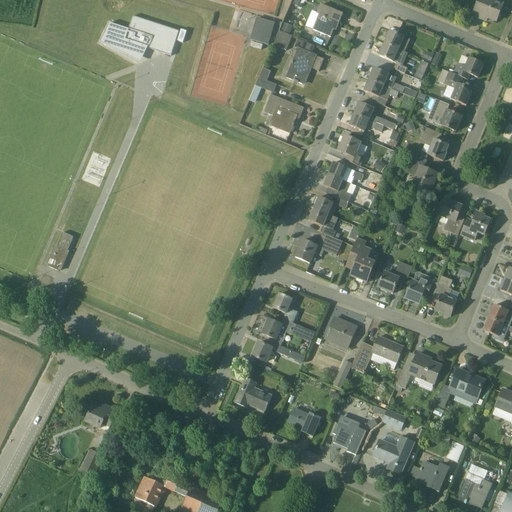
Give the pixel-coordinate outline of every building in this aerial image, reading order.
[(303,3),(297,0),(295,6),(301,8),(303,3)] [(497,21),(504,3),(496,0),(479,0),(473,16),(486,22),(488,18),(497,21)] [(339,23),(343,15),(321,6),(317,14),(319,15),(313,30),(331,38),(331,37),(337,23),(339,23)] [(162,53),(171,56),(176,43),(176,42),(179,32),(133,16),(129,27),(129,30),(110,24),(105,34),(102,40),(138,55),(142,47),(148,49),(160,53),(162,53)] [(268,46),(274,23),(257,18),(251,41),(268,46)] [(292,29),(284,26),(281,32),(289,35),(292,29)] [(409,39),(411,34),(400,29),(398,35),(390,32),(385,44),(400,51),(405,38),(409,39)] [(273,46),(282,50),(286,51),(292,36),(280,31),(273,46)] [(323,60),(314,56),(312,54),(315,47),(298,39),(295,48),(298,49),(286,79),(294,82),(294,83),(298,84),(302,86),(306,76),(308,72),(309,68),(319,72),(324,59),(323,60)] [(394,63),(400,51),(385,44),(379,57),(394,63)] [(431,54),(426,51),(423,59),(427,61),(428,60),(431,54)] [(454,75),(463,79),(468,81),(468,80),(466,79),(468,74),(478,79),(484,65),(469,59),(465,69),(458,65),(454,75)] [(393,69),(405,74),(407,68),(396,64),(393,69)] [(267,81),(271,72),(263,68),(259,78),(267,81)] [(399,93),(402,94),(405,88),(395,84),(397,78),(383,72),(374,68),(369,80),(399,93)] [(457,90),(452,101),(466,107),(472,93),(468,91),(469,89),(468,89),(467,91),(464,89),(465,87),(460,85),(463,79),(454,75),(442,70),(437,82),(457,90)] [(277,85),(269,82),(267,81),(259,78),(255,86),(265,90),(272,93),(273,93),(277,85)] [(396,98),(399,93),(369,80),(364,92),(373,96),(371,101),(385,107),(390,95),(396,98)] [(418,93),(411,90),(409,96),(408,97),(415,99),(418,93)] [(415,101),(423,104),(426,96),(418,93),(415,101)] [(303,109),(294,105),(271,95),(263,112),(273,116),(269,125),(278,129),(279,127),(291,133),(290,135),(294,125),(295,126),(296,122),(294,121),(296,116),(300,118),(299,118),(300,119),(304,109),(303,109)] [(450,106),(440,102),(435,100),(427,120),(456,132),(462,118),(444,110),(447,105),(449,106),(450,106)] [(374,109),(369,107),(360,103),(355,115),(384,127),(393,131),(393,129),(396,131),(398,127),(395,126),(396,125),(372,115),(374,109)] [(396,121),(403,124),(405,117),(398,114),(396,121)] [(381,133),(384,127),(355,115),(350,126),(365,133),(367,127),(381,133)] [(407,130),(414,127),(412,122),(405,125),(407,130)] [(268,130),(259,126),(257,131),(266,135),(268,130)] [(425,145),(420,158),(426,161),(428,155),(443,162),(447,154),(446,153),(449,147),(438,142),(440,135),(442,136),(442,135),(426,128),(420,143),(425,145)] [(391,139),(397,141),(399,133),(393,131),(391,139)] [(361,144),(354,141),(345,137),(339,152),(349,156),(346,162),(360,168),(365,156),(357,153),(361,144)] [(426,161),(420,158),(411,155),(404,172),(419,178),(416,187),(431,193),(438,175),(424,169),(427,161),(426,161)] [(387,166),(381,162),(375,169),(381,173),(387,166)] [(364,176),(343,167),(334,163),(331,171),(332,171),(330,175),(350,184),(353,178),(362,182),(364,176)] [(339,199),(348,203),(351,195),(346,193),(350,184),(330,175),(328,179),(327,179),(324,187),(329,189),(327,194),(339,199)] [(376,195),(370,193),(367,200),(373,202),(376,195)] [(315,210),(329,215),(334,204),(328,202),(319,198),(316,205),(317,206),(315,210)] [(67,232),(78,235),(88,202),(77,199),(67,232)] [(346,209),(348,203),(339,199),(336,205),(346,209)] [(458,218),(462,208),(462,207),(448,201),(444,211),(440,222),(447,225),(444,231),(458,236),(465,221),(458,218)] [(323,233),(323,234),(334,239),(336,234),(336,232),(330,230),(335,218),(329,215),(315,210),(314,214),(313,214),(309,221),(323,227),(321,232),(323,233)] [(484,236),(484,235),(490,221),(484,218),(485,216),(478,214),(473,225),(467,223),(468,221),(468,220),(461,236),(474,241),(478,233),(484,236)] [(405,226),(398,224),(395,233),(402,235),(405,226)] [(351,233),(357,236),(360,229),(354,227),(351,233)] [(48,267),(59,272),(74,238),(63,233),(48,267)] [(334,239),(323,234),(317,247),(303,241),(295,258),(310,264),(314,254),(321,257),(324,250),(337,256),(343,242),(334,239)] [(367,284),(371,274),(376,262),(368,259),(372,250),(364,247),(366,242),(357,238),(345,267),(347,268),(348,264),(356,267),(351,277),(367,284)] [(400,277),(407,280),(412,267),(400,263),(394,276),(385,272),(378,288),(393,294),(400,277)] [(467,268),(464,277),(469,279),(473,271),(467,268)] [(426,299),(427,298),(432,300),(435,292),(438,284),(434,282),(435,281),(429,279),(430,277),(416,272),(410,289),(407,288),(410,289),(405,299),(419,305),(422,298),(426,299)] [(435,292),(432,300),(432,301),(433,298),(440,301),(435,312),(450,318),(457,302),(449,299),(452,290),(449,289),(452,282),(441,277),(438,284),(435,292)] [(511,282),(505,280),(500,291),(511,296),(511,282)] [(293,300),(288,298),(280,294),(273,309),(285,314),(283,320),(293,324),(298,313),(289,309),(293,300)] [(509,312),(503,309),(494,306),(489,318),(503,325),(509,312)] [(498,337),(503,325),(489,318),(483,331),(498,337)] [(347,350),(353,337),(357,328),(335,319),(325,340),(347,350)] [(274,344),(278,346),(281,347),(281,346),(282,342),(286,334),(287,333),(303,339),(312,343),(315,334),(293,324),(283,320),(281,325),(269,320),(262,335),(276,340),(274,344)] [(397,364),(400,357),(403,348),(393,344),(392,345),(388,343),(388,342),(378,338),(374,348),(362,343),(353,365),(352,365),(351,368),(364,374),(372,354),(397,364)] [(267,364),(270,355),(273,349),(259,343),(253,358),(267,364)] [(287,357),(289,351),(290,350),(281,346),(281,347),(278,346),(275,352),(278,353),(287,357)] [(434,386),(438,376),(442,367),(430,362),(429,364),(424,361),(425,357),(418,354),(412,367),(405,364),(396,385),(397,386),(403,388),(405,390),(411,376),(434,386)] [(351,368),(352,365),(344,361),(334,387),(341,390),(350,368),(351,368)] [(458,371),(451,388),(476,400),(484,382),(473,377),(472,378),(467,376),(467,375),(458,371)] [(257,384),(255,383),(245,379),(242,387),(244,388),(242,391),(243,391),(237,404),(246,408),(248,406),(264,413),(265,413),(273,395),(255,388),(257,384)] [(444,409),(450,395),(451,393),(449,392),(442,389),(435,405),(444,409)] [(511,420),(511,396),(510,396),(511,393),(503,390),(495,409),(511,416),(511,420),(511,421),(511,420)] [(339,394),(334,392),(331,399),(337,401),(339,394)] [(107,432),(113,421),(117,412),(110,408),(107,414),(93,407),(85,422),(107,432)] [(313,437),(321,418),(309,413),(309,414),(295,408),(288,424),(303,430),(302,433),(313,437)] [(407,418),(388,410),(382,422),(401,431),(407,418)] [(371,430),(378,425),(374,420),(367,425),(371,430)] [(356,456),(367,431),(359,428),(360,426),(350,422),(348,428),(338,424),(334,434),(337,436),(334,444),(349,450),(348,452),(356,456)] [(475,446),(480,439),(474,434),(468,440),(475,446)] [(401,475),(415,442),(401,437),(397,447),(381,440),(373,457),(390,464),(388,470),(401,475)] [(464,446),(453,442),(446,459),(457,464),(464,446)] [(103,456),(100,455),(91,451),(82,470),(94,476),(103,456)] [(439,492),(449,468),(439,464),(437,468),(424,462),(421,470),(417,479),(416,482),(417,481),(431,487),(431,488),(439,492)] [(417,479),(421,470),(417,468),(416,468),(413,477),(417,479)] [(187,489),(179,485),(181,481),(169,475),(168,478),(160,474),(156,483),(144,478),(135,498),(157,508),(166,489),(185,498),(184,501),(186,501),(181,511),(182,511),(219,511),(223,502),(191,488),(189,492),(186,491),(187,489)] [(481,509),(491,486),(481,481),(478,488),(465,482),(457,500),(458,500),(465,503),(464,504),(466,505),(467,502),(471,503),(471,504),(481,509)] [(511,511),(511,494),(509,494),(508,495),(498,491),(493,504),(503,508),(501,511),(511,511)]
